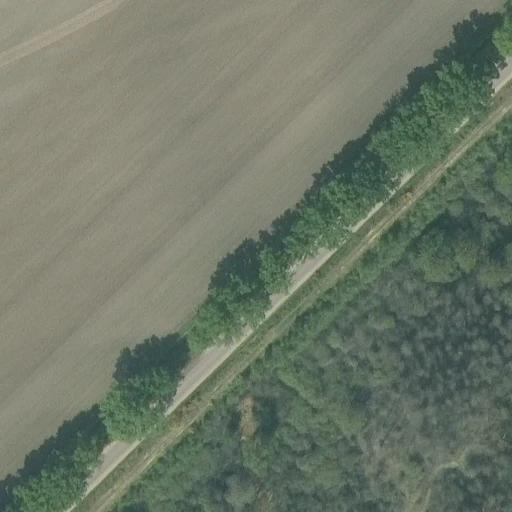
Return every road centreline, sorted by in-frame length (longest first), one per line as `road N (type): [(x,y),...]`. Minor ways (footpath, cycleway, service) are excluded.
road 1 (unclassified): [(60,511),(511,72)]
road 2 (track): [(511,101),(94,511)]
